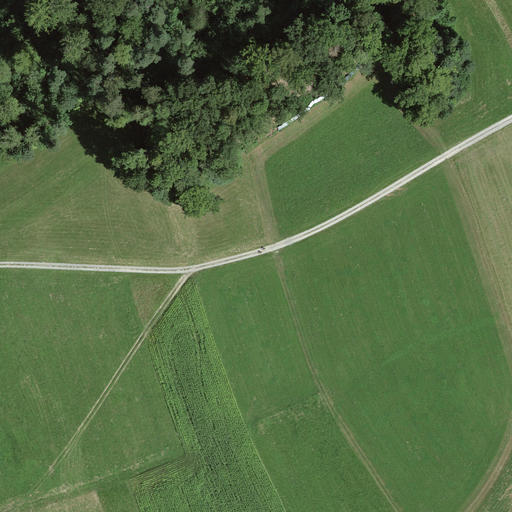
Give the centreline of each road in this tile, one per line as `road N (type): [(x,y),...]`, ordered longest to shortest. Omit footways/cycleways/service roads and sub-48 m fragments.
road 1 (track): [(511,118),(301,239),(230,262),(139,270),(0,266)]
road 2 (track): [(193,268),(82,426),(88,465),(108,481)]
